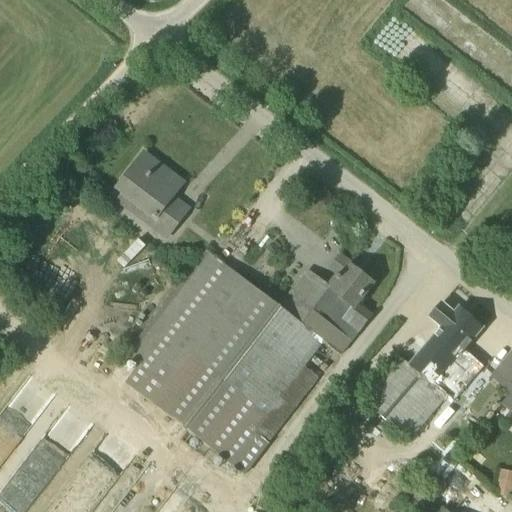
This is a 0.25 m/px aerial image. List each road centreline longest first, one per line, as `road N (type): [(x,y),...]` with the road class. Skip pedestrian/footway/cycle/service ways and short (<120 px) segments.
road 1 (unclassified): [(511,312),(160,44)]
road 2 (unclassified): [(0,210),(160,44)]
